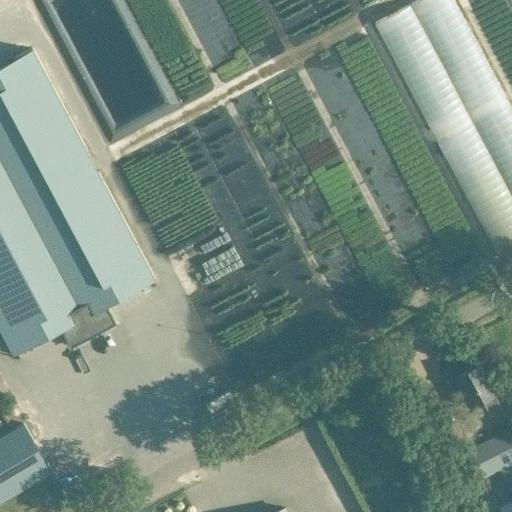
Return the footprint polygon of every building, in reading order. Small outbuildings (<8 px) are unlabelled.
[(463,0),(435,0),(387,23),(499,261),(511,255),(511,72),(511,70),(498,75),(463,0)] [(34,49),(0,67),(0,327),(14,353),(61,328),(71,345),(89,335),(88,333),(96,329),(98,331),(116,321),(107,303),(155,278),(34,49)] [(490,415),(504,409),(480,364),(456,376),(472,405),(482,400),(490,415)] [(58,415),(74,407),(69,397),(53,405),(58,415)] [(0,502),(43,477),(53,471),(23,421),(0,434),(0,502)] [(511,427),(466,451),(480,478),(495,470),(511,461),(511,427)] [(490,476),(480,481),(486,492),(496,488),(490,476)] [(503,511),(511,511),(511,498),(510,499),(500,504),(503,511)]
